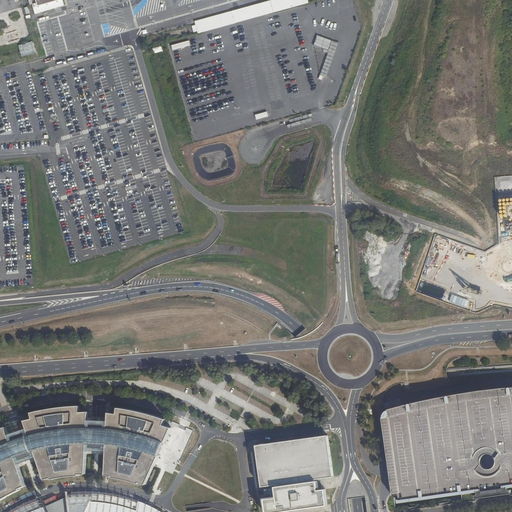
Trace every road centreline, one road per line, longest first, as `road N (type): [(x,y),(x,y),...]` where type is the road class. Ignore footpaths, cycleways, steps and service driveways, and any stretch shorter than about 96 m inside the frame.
road 1 (primary): [(358,511),(332,389),(301,334),(278,314),(212,287),(110,297)]
road 2 (tertiary): [(229,353),(0,370)]
road 3 (unclassified): [(345,120),(336,154),(349,328)]
road 4 (tertiary): [(511,324),(369,336)]
road 5 (tertiary): [(346,421),(313,379),(229,353)]
road 6 (tertiary): [(376,365),(437,340),(511,334)]
road 7 (unclassified): [(390,0),(345,120)]
